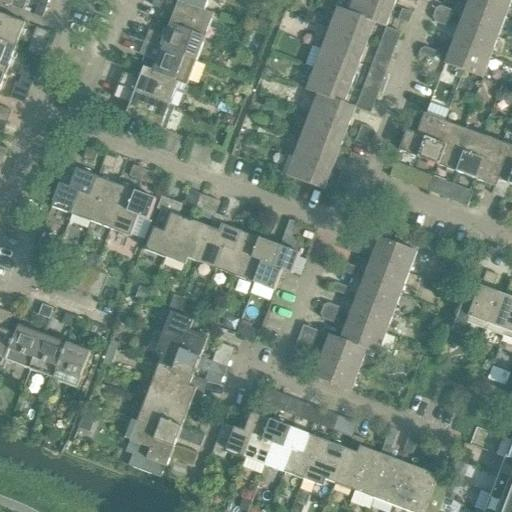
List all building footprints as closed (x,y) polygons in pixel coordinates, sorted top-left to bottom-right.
[(160,10),(163,0),(154,0),(152,6),(160,10)] [(206,13),(206,12),(210,0),(179,0),(179,3),(206,13)] [(386,28),(394,7),(375,0),(354,0),(349,13),(375,23),(375,24),(386,28)] [(506,18),(511,0),(469,0),(468,4),(506,18)] [(205,39),(215,15),(206,12),(206,13),(179,3),(170,26),(205,39)] [(43,19),(47,7),(39,4),(34,16),(43,19)] [(498,38),(506,18),(468,4),(461,24),(498,38)] [(450,20),(453,12),(441,7),(436,9),(435,14),(450,20)] [(367,44),(375,24),(375,23),(349,13),(338,9),(330,30),(367,44)] [(409,25),(413,14),(402,10),(398,21),(409,25)] [(0,41),(17,48),(26,24),(0,14),(0,41)] [(447,28),(450,20),(435,14),(433,18),(435,23),(447,28)] [(491,58),(498,38),(461,24),(453,44),(491,58)] [(197,62),(205,39),(170,26),(166,37),(149,30),(144,43),(197,62)] [(46,41),(49,33),(37,28),(34,36),(46,41)] [(400,38),(401,34),(386,28),(383,36),(395,41),(400,38)] [(360,64),(367,44),(330,30),(322,50),(360,64)] [(0,68),(8,71),(17,48),(0,41),(0,68)] [(187,87),(197,62),(144,43),(140,55),(148,59),(144,68),(153,71),(153,72),(179,82),(179,83),(187,87)] [(483,79),(491,58),(453,44),(445,65),(483,79)] [(392,58),(394,54),(379,48),(376,56),(387,61),(392,58)] [(434,61),(437,52),(426,48),(421,50),(419,55),(434,61)] [(352,85),(360,64),(322,50),(315,70),(352,85)] [(41,62),(43,58),(31,53),(28,62),(36,65),(41,62)] [(171,105),(179,83),(179,82),(153,72),(153,71),(144,68),(140,80),(123,73),(118,86),(175,107),(171,105)] [(384,79),(386,74),(371,68),(368,76),(379,81),(384,79)] [(344,106),(345,104),(352,85),(315,70),(307,91),(318,96),(344,106)] [(32,86),(34,81),(22,77),(19,85),(27,88),(32,86)] [(166,131),(175,107),(118,86),(114,99),(130,105),(126,116),(166,131)] [(377,99),(379,94),(363,88),(360,97),(372,101),(377,99)] [(348,130),(356,109),(345,104),(344,106),(318,96),(310,116),(348,130)] [(0,106),(0,121),(7,124),(12,111),(0,106)] [(437,144),(445,122),(425,115),(417,135),(407,131),(400,152),(420,159),(427,141),(437,144)] [(340,150),(348,130),(310,116),(303,136),(340,150)] [(455,151),(464,129),(445,122),(437,144),(427,141),(420,159),(439,167),(446,148),(455,151)] [(376,135),(373,130),(362,126),(359,134),(374,139),(376,135)] [(475,159),(483,137),(464,129),(455,151),(446,148),(439,167),(458,174),(466,155),(475,159)] [(373,144),(374,139),(359,134),(356,142),(368,146),(373,144)] [(333,170),(340,150),(303,136),(295,156),(333,170)] [(494,166),(502,144),(483,137),(475,159),(466,155),(458,174),(477,181),(484,162),(494,166)] [(509,185),(511,176),(511,147),(502,144),(494,166),(484,162),(477,181),(495,188),(492,195),(504,200),(510,185),(509,185)] [(94,164),(98,153),(87,149),(83,159),(94,164)] [(365,164),(367,159),(352,154),(348,162),(360,167),(365,164)] [(113,171),(117,160),(106,156),(102,167),(113,171)] [(325,191),(333,170),(295,156),(287,177),(325,191)] [(141,181),(145,170),(134,166),(130,177),(141,181)] [(410,186),(416,170),(408,167),(403,179),(405,184),(410,186)] [(151,185),(155,174),(145,170),(141,181),(151,185)] [(73,216),(81,194),(91,198),(98,178),(78,171),(71,189),(61,185),(52,208),(73,216)] [(348,188),(352,177),(341,173),(337,184),(348,188)] [(429,193),(435,178),(427,174),(422,186),(425,191),(429,193)] [(92,223),(100,201),(110,205),(117,186),(98,178),(91,198),(81,194),(73,216),(92,223)] [(448,200),(454,185),(446,182),(441,193),(444,198),(448,200)] [(129,212),(136,193),(117,186),(110,205),(100,201),(92,223),(111,230),(119,209),(129,212)] [(467,207),(473,192),(465,189),(461,200),(463,206),(467,207)] [(190,190),(185,202),(188,208),(195,210),(201,195),(200,195),(190,190)] [(131,238),(139,217),(149,221),(156,201),(136,193),(129,212),(119,209),(111,230),(131,238)] [(204,213),(208,202),(206,197),(201,195),(195,210),(204,213)] [(184,240),(191,221),(178,217),(183,205),(162,198),(157,210),(161,211),(146,251),(166,259),(175,236),(184,240)] [(254,225),(259,213),(256,208),(252,206),(246,222),(254,225)] [(234,253),(242,233),(225,226),(228,219),(215,214),(210,228),(211,229),(198,263),(217,270),(225,250),(234,253)] [(273,232),(278,220),(275,215),(271,214),(265,229),(273,232)] [(211,229),(210,228),(191,221),(184,240),(175,236),(166,259),(186,266),(189,260),(198,263),(211,229)] [(293,239),(297,228),(295,223),(290,221),(284,236),(285,236),(293,239)] [(253,260),(261,240),(242,233),(234,253),(225,250),(217,270),(236,277),(244,257),(253,260)] [(273,268),(285,236),(284,236),(280,247),(261,240),(253,260),(244,257),(236,277),(255,285),(263,264),(273,268)] [(293,275),(301,255),(292,252),(297,240),(293,239),(285,236),(273,268),(263,264),(255,285),(275,292),(283,272),(293,275)] [(409,274),(417,253),(380,238),(372,260),(409,274)] [(359,255),(363,244),(352,240),(348,251),(359,255)] [(401,294),(409,274),(372,260),(364,280),(401,294)] [(64,286),(76,291),(85,267),(73,263),(64,286)] [(353,276),(356,268),(344,263),(339,266),(338,270),(353,276)] [(76,291),(87,295),(96,272),(85,267),(76,291)] [(87,295),(99,300),(108,276),(96,272),(87,295)] [(485,337),(501,295),(492,291),(498,276),(486,272),(477,298),(467,294),(465,300),(460,298),(448,330),(453,332),(450,340),(461,344),(466,330),(485,337)] [(394,315),(401,294),(364,280),(356,300),(394,315)] [(345,296),(348,288),(337,284),(332,286),(330,290),(345,296)] [(502,343),(511,316),(511,284),(507,297),(501,295),(485,337),(502,343)] [(386,335),(394,315),(356,300),(349,321),(386,335)] [(337,316),(340,308),(329,304),(324,306),(322,310),(337,316)] [(50,320),(54,310),(43,305),(38,316),(50,320)] [(7,362),(17,335),(16,335),(6,331),(12,314),(0,309),(0,369),(4,371),(7,362)] [(334,324),(337,316),(322,310),(321,315),(323,320),(334,324)] [(190,332),(194,322),(172,313),(164,333),(187,342),(183,351),(201,358),(209,339),(190,332)] [(73,329),(77,318),(66,314),(62,325),(73,329)] [(511,347),(511,316),(502,343),(511,347)] [(379,354),(386,335),(349,321),(341,340),(379,354)] [(97,338),(101,327),(90,323),(86,334),(97,338)] [(30,371),(44,336),(20,327),(16,335),(17,335),(7,362),(30,371)] [(303,327),(297,343),(302,341),(314,345),(318,333),(303,327)] [(227,368),(201,358),(183,351),(187,342),(164,333),(156,353),(163,356),(160,365),(194,378),(194,377),(197,370),(212,376),(214,373),(221,375),(226,373),(227,368)] [(54,380),(67,345),(44,336),(30,371),(54,380)] [(360,371),(367,351),(378,356),(379,354),(341,340),(330,336),(322,357),(360,371)] [(311,353),(314,345),(302,341),(297,343),(296,348),(311,353)] [(233,354),(235,349),(220,343),(216,352),(228,356),(233,354)] [(79,390),(92,355),(67,345),(54,380),(79,390)] [(296,348),(290,363),(295,361),(306,365),(311,353),(296,348)] [(351,393),(360,371),(322,357),(314,378),(351,393)] [(303,374),(306,365),(295,361),(290,363),(288,368),(303,374)] [(208,382),(194,377),(194,378),(160,365),(152,384),(175,393),(171,402),(190,409),(193,401),(200,404),(208,382)] [(171,402),(175,393),(152,384),(145,403),(168,412),(164,421),(183,428),(190,409),(171,402)] [(265,406),(269,395),(267,389),(262,388),(257,403),(265,406)] [(282,395),(267,389),(269,395),(265,406),(276,410),(282,395)] [(284,413),(288,402),(286,397),(282,395),(276,410),(284,413)] [(301,402),(286,397),(288,402),(284,413),(295,417),(301,402)] [(303,420),(308,409),(305,404),(301,402),(295,417),(303,420)] [(164,421),(168,412),(145,403),(138,422),(161,430),(157,440),(175,447),(178,439),(201,448),(205,437),(183,428),(164,421)] [(320,409),(305,404),(308,409),(303,420),(314,425),(320,409)] [(322,428),(327,416),(324,411),(320,409),(314,425),(322,428)] [(339,417),(324,411),(327,416),(322,428),(333,432),(339,417)] [(208,429),(212,418),(202,413),(197,425),(208,429)] [(266,440),(273,422),(252,414),(245,432),(224,424),(212,455),(224,460),(227,451),(247,459),(255,436),(266,440)] [(341,435),(346,423),(343,418),(339,417),(333,432),(341,435)] [(358,424),(343,418),(346,423),(341,435),(352,439),(353,436),(358,424)] [(198,456),(175,447),(157,440),(161,430),(138,422),(126,453),(133,455),(129,467),(161,479),(166,467),(168,468),(171,458),(194,467),(198,456)] [(284,447),(291,429),(273,422),(266,440),(255,436),(247,459),(266,466),(274,443),(284,447)] [(393,447),(397,435),(395,430),(390,428),(385,444),(393,447)] [(302,454),(309,435),(291,429),(284,447),(274,443),(266,466),(285,473),(293,450),(302,454)] [(321,461),(328,442),(309,435),(302,454),(293,450),(285,473),(304,480),(313,458),(321,461)] [(373,474),(380,455),(363,448),(366,440),(353,436),(352,439),(348,450),(335,484),(355,492),(363,470),(373,474)] [(412,454),(416,442),(414,437),(410,436),(404,451),(412,454)] [(335,484),(348,450),(328,442),(321,461),(313,458),(304,480),(324,488),(326,481),(335,484)] [(511,511),(511,442),(485,511),(511,511)] [(435,461),(439,450),(428,446),(424,456),(435,461)] [(393,481),(400,462),(380,455),(373,474),(363,470),(355,492),(374,499),(383,478),(393,481)] [(412,490),(419,470),(400,462),(393,481),(383,478),(374,499),(394,507),(402,486),(412,490)] [(438,511),(450,481),(439,477),(419,470),(412,490),(402,486),(394,507),(408,511),(438,511)]
